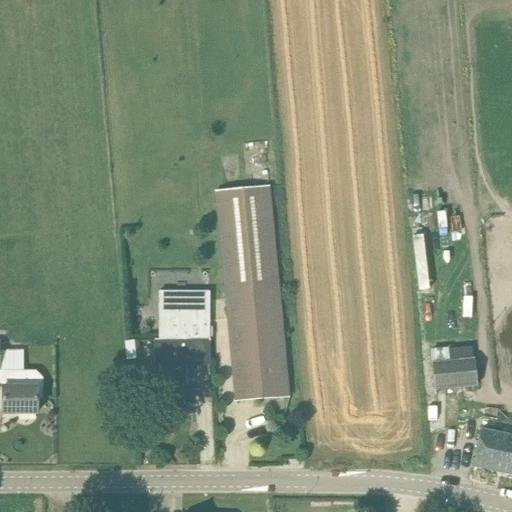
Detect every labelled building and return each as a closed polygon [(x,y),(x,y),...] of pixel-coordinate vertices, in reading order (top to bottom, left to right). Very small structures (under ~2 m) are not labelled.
[(289,397),(269,188),(216,192),(236,401),(289,397)] [(419,289),(433,287),(425,234),(411,237),(419,289)] [(156,341),(210,342),(210,291),(159,291),(159,341),(156,341)] [(210,365),(210,342),(156,341),(156,364),(155,364),(155,414),(185,414),(185,365),(210,365)] [(125,343),(127,360),(140,359),(139,342),(125,343)] [(448,348),(430,350),(435,390),(477,386),(475,360),(449,363),(448,348)] [(43,378),(36,371),(23,371),(24,351),(0,351),(0,371),(4,371),(4,388),(2,388),(3,414),(37,414),(37,399),(43,399),(43,378)] [(511,436),(481,430),(473,467),(511,475),(511,436)]
